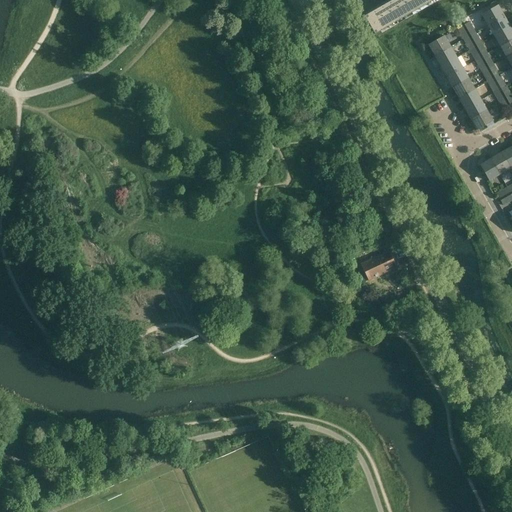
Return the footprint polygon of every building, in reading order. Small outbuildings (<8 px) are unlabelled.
[(375,34),(435,0),(394,0),(365,17),(375,34)] [(488,25),(504,16),(502,12),(500,13),(497,7),(498,6),(498,5),(482,15),(488,25)] [(504,16),(488,25),(494,36),(509,28),(505,21),(507,21),(504,16)] [(466,24),(472,35),(476,32),(470,22),(466,24)] [(463,26),(458,28),(465,39),(469,37),(463,26)] [(511,32),(509,28),(494,36),(501,47),(511,39),(511,32)] [(479,31),(476,32),(472,35),(478,45),(482,43),(478,35),(481,34),(479,31)] [(434,51),(433,52),(436,56),(451,47),(445,36),(429,45),(431,44),(434,51)] [(469,37),(465,39),(471,50),(475,48),(469,37)] [(511,39),(501,47),(507,57),(511,54),(511,39)] [(488,54),(482,43),(478,45),(484,56),(488,54)] [(443,66),(457,57),(451,47),(436,56),(438,61),(439,60),(443,66)] [(475,48),(471,50),(477,61),(481,58),(475,48)] [(443,66),(442,67),(445,73),(448,77),(463,68),(457,57),(443,66)] [(491,58),(486,60),(490,67),(495,64),(491,58)] [(483,62),(479,65),(482,72),(487,69),(483,62)] [(495,64),(490,67),(494,73),(498,71),(495,64)] [(463,68),(448,77),(450,82),(454,88),(455,87),(470,79),(463,68)] [(487,69),(482,72),(486,78),(491,76),(487,69)] [(455,87),(454,88),(457,94),(460,99),(475,89),(470,79),(455,87)] [(503,79),(499,82),(502,88),(507,86),(503,79)] [(495,84),(491,86),(495,93),(499,90),(495,84)] [(507,86),(502,88),(506,95),(511,92),(507,86)] [(475,89),(460,99),(462,103),(466,109),(467,109),(482,100),(475,89)] [(499,90),(495,93),(498,100),(503,97),(499,90)] [(467,109),(466,109),(469,115),(472,120),(488,111),(482,100),(467,109)] [(507,105),(503,108),(507,114),(511,112),(507,105)] [(488,111),(472,120),(474,124),(477,130),(478,131),(494,122),(488,111)] [(511,146),(508,149),(502,153),(503,154),(511,169),(511,168),(511,146)] [(496,156),(491,159),(500,175),(511,169),(503,154),(502,153),(496,156)] [(481,165),(480,165),(490,181),(500,175),(491,159),(487,161),(481,165)] [(389,251),(361,265),(369,281),(397,267),(389,251)] [(398,294),(385,301),(389,309),(402,303),(398,294)]
